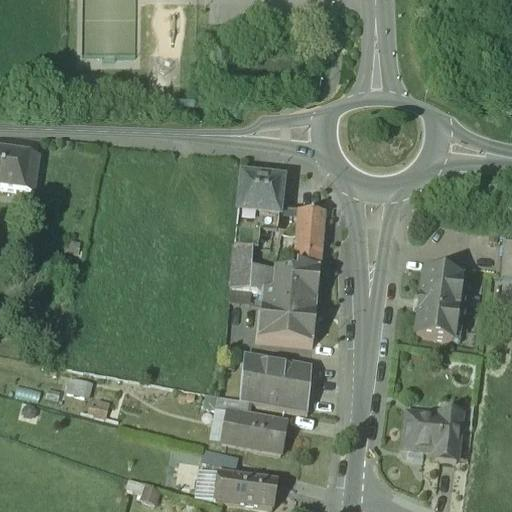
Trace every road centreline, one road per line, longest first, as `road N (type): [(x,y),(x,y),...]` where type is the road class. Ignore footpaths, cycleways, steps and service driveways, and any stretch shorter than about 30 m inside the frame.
road 1 (tertiary): [(200,164),(0,144)]
road 2 (tertiary): [(364,341),(350,511)]
road 3 (tertiary): [(364,341),(374,330),(397,214)]
road 4 (tertiary): [(351,215),(356,326),(364,341)]
road 5 (tertiary): [(200,164),(323,190)]
road 6 (tertiary): [(318,146),(200,164)]
